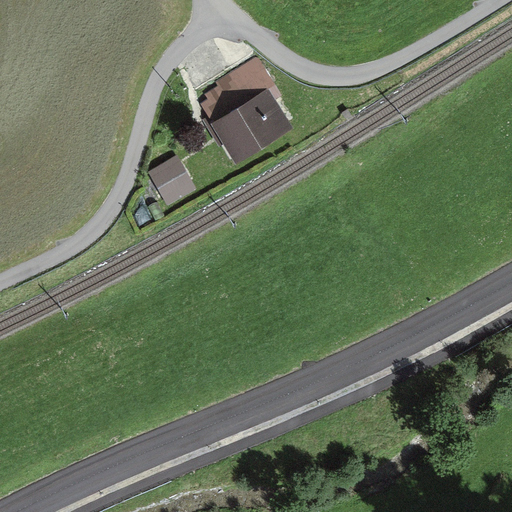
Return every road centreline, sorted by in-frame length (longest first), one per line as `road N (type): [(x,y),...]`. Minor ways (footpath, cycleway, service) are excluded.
road 1 (unclassified): [(501,0),(394,62),(341,76),(291,63),(227,7),(163,69),(121,193),(103,220),(81,242),(0,283)]
road 2 (primary): [(511,282),(330,375),(16,511)]
